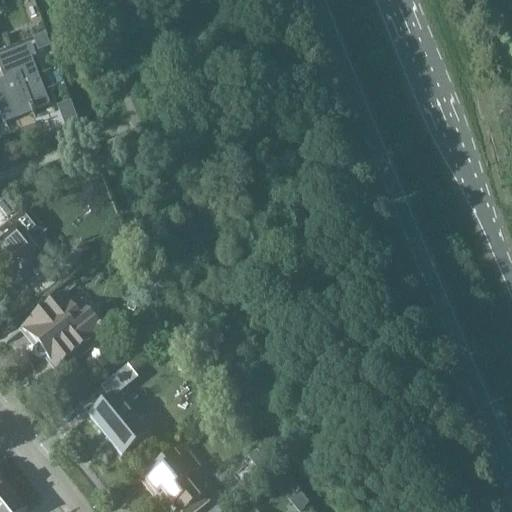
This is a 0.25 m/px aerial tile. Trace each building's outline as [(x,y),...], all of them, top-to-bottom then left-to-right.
[(0,56),(0,73),(3,81),(0,82),(0,118),(3,126),(30,115),(31,117),(35,115),(34,112),(49,106),(31,60),(35,59),(30,45),(0,56)] [(64,130),(77,125),(74,118),(61,123),(64,130)] [(22,290),(51,267),(33,245),(44,235),(26,212),(0,232),(0,262),(2,264),(0,265),(0,269),(12,285),(16,282),(22,290)] [(35,351),(35,353),(33,361),(35,363),(45,362),(54,374),(56,375),(59,374),(62,371),(76,360),(77,361),(78,362),(79,361),(93,350),(93,349),(93,348),(91,345),(104,334),(79,304),(73,309),(63,296),(19,332),(35,351)] [(118,397),(137,382),(127,369),(101,389),(110,401),(89,418),(121,458),(149,436),(118,397)] [(173,456),(172,455),(140,482),(153,498),(157,495),(164,503),(159,506),(164,511),(197,511),(204,506),(202,504),(203,503),(204,501),(203,498),(188,481),(199,472),(198,471),(201,468),(184,448),(173,456)] [(0,500),(9,493),(0,481),(0,500)] [(24,511),(9,493),(0,500),(0,511),(24,511)]
